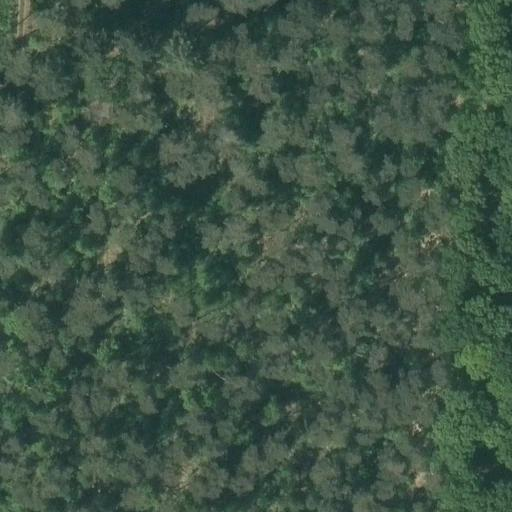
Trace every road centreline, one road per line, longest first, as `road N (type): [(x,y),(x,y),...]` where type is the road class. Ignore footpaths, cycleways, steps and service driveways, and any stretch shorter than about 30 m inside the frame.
road 1 (track): [(444,511),(453,0)]
road 2 (track): [(94,511),(103,58)]
road 3 (track): [(0,91),(276,0)]
